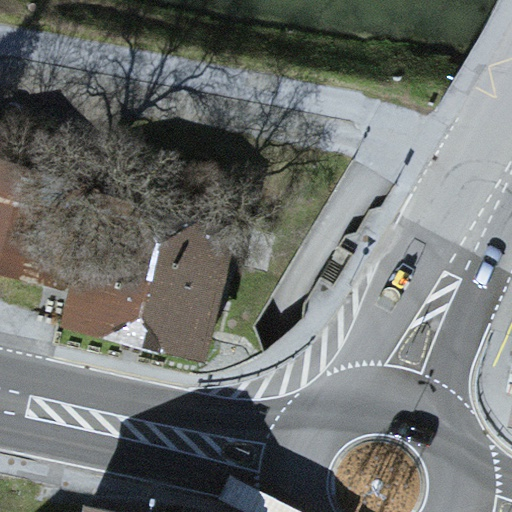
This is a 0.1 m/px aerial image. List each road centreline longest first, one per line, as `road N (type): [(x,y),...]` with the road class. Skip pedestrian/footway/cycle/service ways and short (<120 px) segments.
road 1 (residential): [(510,166),(0,49)]
road 2 (primary): [(0,398),(281,459)]
road 3 (unclassified): [(398,386),(510,166)]
road 4 (primary): [(471,503),(473,470),(456,426),(432,402),(398,386)]
road 5 (primary): [(398,386),(357,386),(318,403),(281,459)]
